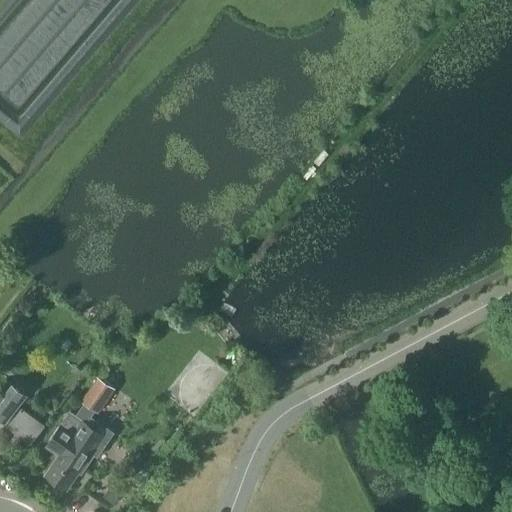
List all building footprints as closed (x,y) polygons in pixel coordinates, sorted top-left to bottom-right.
[(27,291),(23,298),(29,302),(33,296),(27,291)] [(83,401),(99,412),(116,387),(100,376),(83,401)] [(5,394),(0,389),(0,418),(5,423),(28,395),(14,383),(5,394)] [(44,425),(22,408),(7,426),(29,444),(44,425)] [(60,454),(46,474),(66,488),(80,467),(83,469),(93,454),(97,457),(106,443),(103,441),(106,437),(70,412),(47,445),(60,454)] [(136,459),(125,472),(139,484),(150,471),(136,459)] [(112,483),(103,496),(114,504),(123,491),(112,483)]
